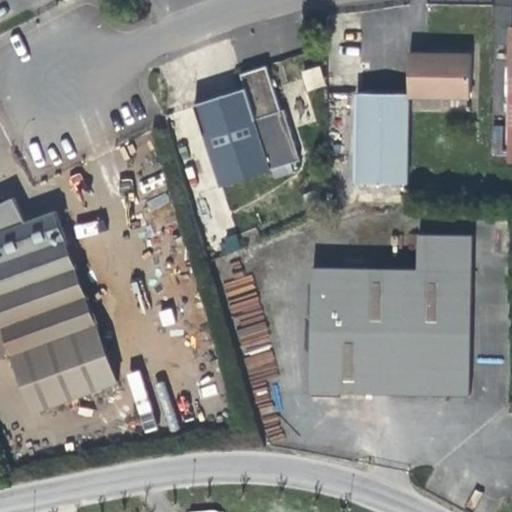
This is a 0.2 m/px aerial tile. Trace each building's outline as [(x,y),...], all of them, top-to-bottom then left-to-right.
[(412,74),(412,93),(412,98),(472,99),(473,55),(413,54),(412,74)] [(253,60),(255,75),(260,108),(267,159),(298,154),(290,104),(287,104),(280,57),(253,60)] [(319,66),(300,71),(306,91),(325,86),(319,66)] [(267,159),(260,108),(255,75),(233,78),(202,82),(207,116),(210,115),(217,166),(267,159)] [(410,184),(412,98),(412,93),(358,92),(357,183),(410,184)] [(492,153),(502,153),(502,126),(492,126),(492,153)] [(0,324),(43,413),(123,374),(78,281),(43,211),(25,220),(14,198),(0,204),(0,324)] [(470,388),(473,233),(417,232),(417,267),(312,265),(310,391),(449,394),(462,394),(470,394),(470,388)] [(252,391),(262,414),(273,409),(264,386),(252,391)]
